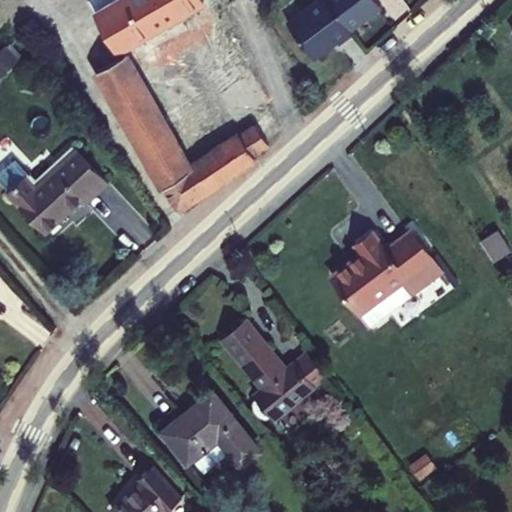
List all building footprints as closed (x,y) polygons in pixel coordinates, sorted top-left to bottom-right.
[(117,51),(204,1),(204,0),(127,0),(98,17),(117,51)] [(350,33),(325,0),(321,0),(288,25),(314,61),(337,43),(338,46),(352,36),(350,33)] [(375,0),(325,0),(350,33),(382,9),(375,0)] [(208,32),(223,24),(231,19),(219,1),(196,14),(208,32)] [(270,100),(223,24),(208,32),(202,37),(226,77),(234,91),(254,126),(265,143),(281,132),(263,104),(270,100)] [(0,74),(20,52),(8,41),(0,49),(0,74)] [(139,79),(126,56),(98,72),(111,95),(139,79)] [(234,91),(226,77),(217,82),(226,96),(234,91)] [(111,95),(119,111),(147,94),(139,79),(111,95)] [(253,156),(267,147),(265,143),(254,126),(191,169),(147,94),(119,111),(167,194),(177,209),(254,159),(253,156)] [(0,174),(0,180),(9,190),(25,176),(35,187),(78,148),(75,144),(34,181),(15,160),(0,174)] [(9,190),(8,192),(45,232),(82,199),(85,203),(109,181),(78,148),(35,187),(25,176),(9,190)] [(383,242),(332,280),(359,316),(402,284),(412,297),(442,274),(412,234),(390,251),(383,242)] [(369,329),(412,297),(402,284),(359,316),(369,329)] [(277,418),(326,376),(307,353),(288,369),(248,320),(225,339),(265,388),(258,394),(277,418)] [(241,465),(261,450),(243,428),(213,392),(164,431),(189,461),(194,457),(205,470),(229,451),(241,465)] [(171,511),(169,510),(183,496),(153,465),(138,478),(142,482),(114,511),(171,511)]
